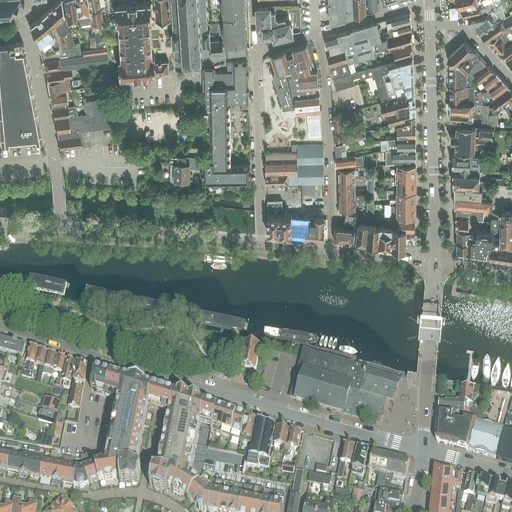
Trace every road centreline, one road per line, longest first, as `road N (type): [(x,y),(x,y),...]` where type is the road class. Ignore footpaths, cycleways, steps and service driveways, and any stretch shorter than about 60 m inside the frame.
road 1 (tertiary): [(421,452),(0,329)]
road 2 (tertiary): [(435,261),(430,28)]
road 3 (residential): [(331,250),(320,33)]
road 4 (residential): [(63,230),(259,242)]
road 5 (tertiary): [(421,452),(435,261)]
road 6 (residential): [(259,242),(255,53)]
road 7 (residential): [(0,31),(25,24),(55,162)]
